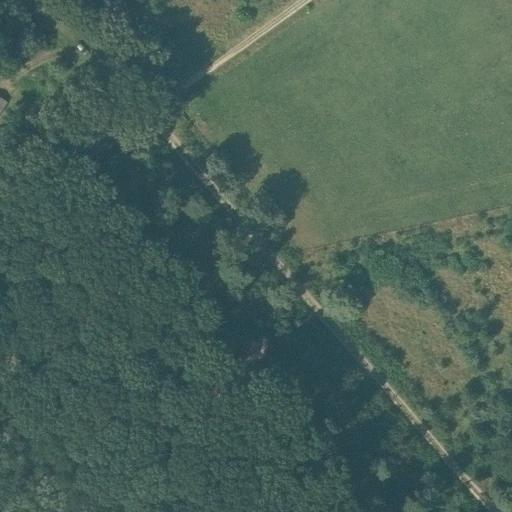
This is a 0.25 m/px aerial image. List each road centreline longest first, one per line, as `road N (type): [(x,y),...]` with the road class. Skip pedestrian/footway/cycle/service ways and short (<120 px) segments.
road 1 (track): [(145,109),(493,511)]
road 2 (track): [(0,205),(145,109)]
